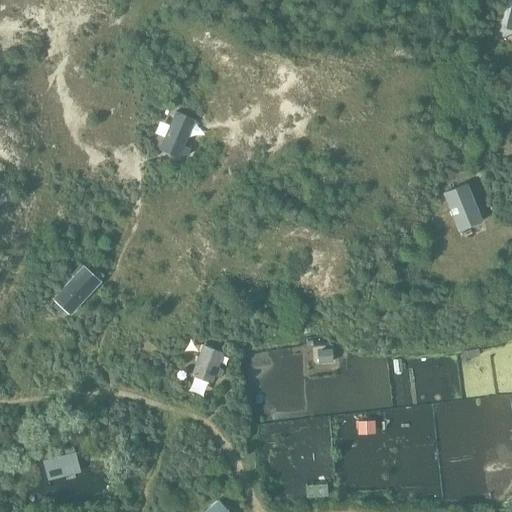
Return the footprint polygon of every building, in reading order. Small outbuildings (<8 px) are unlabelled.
[(183,148),(195,121),(175,112),(158,150),(178,159),(183,148)] [(457,233),(482,223),(467,185),(442,195),(457,233)] [(53,300),(70,316),(101,283),(81,264),(60,287),(63,289),(53,300)] [(221,378),(224,371),(218,368),(224,353),(203,345),(191,377),(211,384),(214,377),(221,378)] [(477,349),(465,351),(466,358),(479,356),(477,349)] [(331,351),(319,352),(320,363),(331,362),(331,351)] [(374,421),(356,422),(356,432),(374,431),(374,421)] [(42,460),(42,462),(48,481),(80,472),(76,453),(74,445),(63,447),(65,454),(42,460)] [(326,489),(305,491),(305,498),(327,497),(326,489)] [(226,511),(218,502),(204,511),(226,511)]
